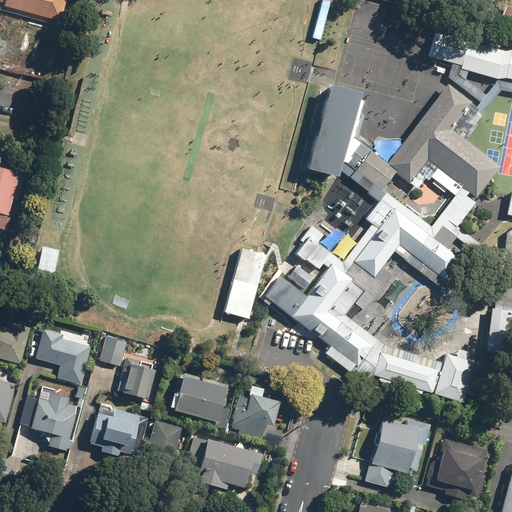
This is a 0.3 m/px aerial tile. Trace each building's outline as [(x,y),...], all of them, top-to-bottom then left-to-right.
[(0,0),(0,2),(2,3),(1,6),(57,22),(62,0),(0,0)] [(461,0),(488,11),(492,0),(461,0)] [(500,6),(495,22),(505,25),(510,9),(500,6)] [(500,51),(431,30),(424,55),(457,65),(456,68),(492,78),(501,77),(511,79),(511,49),(507,49),(500,51)] [(303,296),(276,276),(261,295),(327,346),(322,353),(367,387),(375,376),(460,403),(474,362),(444,353),(442,362),(384,344),(351,319),(359,307),(363,310),(391,274),(381,267),(393,251),(440,287),(446,278),(445,277),(460,259),(446,249),(455,236),(456,226),(474,202),(465,196),(468,192),(475,198),(499,166),(464,140),(475,125),(468,120),(476,110),(444,83),(383,163),(357,143),(340,172),(363,190),(363,191),(375,201),(362,219),(368,223),(342,262),(314,242),(319,235),(307,226),(297,240),(301,243),(293,253),(301,261),(303,259),(315,268),(320,264),(325,268),(303,296)] [(358,93),(328,85),(304,169),(334,177),(358,93)] [(0,229),(3,230),(8,213),(6,212),(10,197),(16,198),(22,175),(0,168),(0,229)] [(507,340),(511,340),(511,227),(506,232),(504,249),(511,258),(511,278),(503,284),(500,309),(488,308),(486,328),(509,330),(507,340)] [(59,248),(40,245),(36,270),(54,273),(59,248)] [(240,248),(222,312),(240,316),(247,318),(263,259),(264,255),(262,254),(258,253),(240,248)] [(0,359),(17,364),(26,334),(0,326),(0,359)] [(39,329),(31,358),(57,365),(53,378),(77,384),(87,346),(58,338),(59,334),(39,329)] [(96,343),(91,359),(116,366),(121,350),(96,343)] [(121,383),(119,392),(145,399),(154,365),(121,356),(115,381),(121,383)] [(180,375),(171,410),(213,422),(212,425),(223,428),(228,409),(219,407),(224,387),(180,375)] [(0,421),(2,422),(13,383),(0,379),(0,421)] [(28,425),(27,427),(48,433),(45,445),(63,450),(74,409),(66,407),(68,398),(46,392),(44,400),(35,398),(32,410),(24,408),(20,423),(28,425)] [(237,395),(228,427),(236,429),(235,433),(257,440),(262,423),(270,425),(277,401),(248,393),(247,398),(237,395)] [(96,404),(86,443),(98,446),(97,451),(115,455),(116,451),(126,453),(127,450),(135,452),(145,417),(96,404)] [(378,417),(362,480),(383,486),(388,468),(405,473),(413,442),(422,444),(428,423),(400,416),(399,422),(378,417)] [(152,419),(141,458),(168,465),(178,426),(152,419)] [(429,460),(422,485),(440,490),(439,494),(462,500),(463,496),(475,500),(482,474),(477,472),(484,450),(441,437),(434,462),(429,460)] [(199,473),(197,481),(224,489),(226,483),(242,487),(246,472),(253,473),(259,453),(204,438),(194,471),(199,473)] [(511,511),(511,466),(509,466),(497,511),(511,511)] [(385,511),(386,507),(358,500),(354,511),(385,511)]
